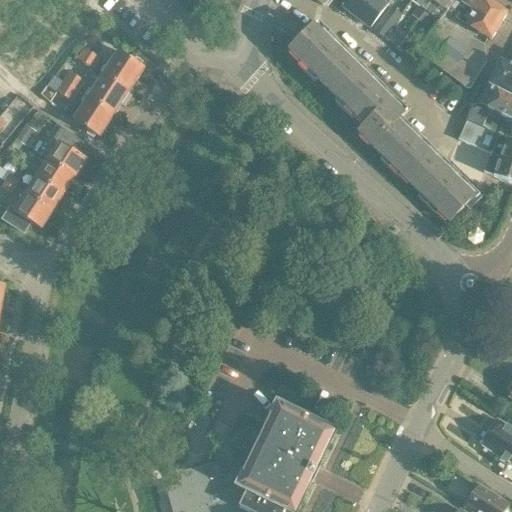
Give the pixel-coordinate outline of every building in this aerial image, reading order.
[(189,0),(187,3),(188,4),(201,14),(212,1),(210,0),(189,0)] [(346,0),(342,6),(342,7),(371,28),(390,3),(392,0),(346,0)] [(419,7),(412,16),(418,21),(425,12),(434,0),(413,0),(412,2),(419,7)] [(434,0),(425,12),(418,21),(424,26),(431,17),(439,22),(440,21),(446,13),(448,10),(455,0),(434,0)] [(455,0),(448,10),(457,15),(454,20),(487,40),(490,42),(498,27),(455,0)] [(455,0),(498,27),(505,14),(490,4),(492,0),(455,0)] [(374,31),(384,39),(400,17),(390,10),(374,31)] [(440,21),(439,22),(416,53),(465,89),(469,89),(485,64),(482,46),(440,21)] [(449,168),(399,120),(403,116),(313,28),(289,54),(364,128),(357,135),(448,223),(472,199),(445,172),(449,168)] [(394,33),(388,41),(396,47),(402,39),(394,33)] [(85,50),(78,61),(94,70),(100,59),(85,50)] [(105,76),(130,92),(146,68),(120,52),(105,76)] [(511,99),(511,70),(500,65),(489,89),(492,91),(492,90),(511,99)] [(65,79),(63,82),(79,92),(85,83),(70,72),(65,79)] [(115,116),(130,92),(105,76),(90,99),(115,116)] [(63,82),(56,92),(72,103),(79,92),(63,82)] [(489,112),(511,121),(511,99),(492,90),(492,91),(490,95),(494,97),(488,108),(472,107),(466,123),(482,130),(482,129),(489,112)] [(100,139),(115,116),(90,99),(74,123),(100,139)] [(511,139),(509,138),(482,129),(482,130),(466,123),(457,143),(490,157),(482,176),(511,188),(511,139)] [(26,147),(36,132),(25,125),(16,140),(26,147)] [(77,154),(83,144),(63,130),(61,132),(60,131),(56,138),(57,139),(53,146),(57,149),(49,162),(75,179),(87,160),(77,154)] [(23,154),(33,160),(37,153),(27,147),(23,154)] [(64,195),(75,179),(49,162),(39,179),(64,195)] [(6,182),(16,189),(20,182),(10,176),(6,182)] [(53,213),(64,195),(39,179),(27,196),(53,213)] [(12,196),(16,189),(6,182),(1,190),(12,196)] [(41,230),(53,213),(27,196),(16,213),(12,210),(4,221),(25,234),(31,224),(41,230)] [(285,511),(286,511),(297,511),(335,434),(278,405),(249,462),(244,459),(241,464),(237,467),(232,470),(225,471),(221,470),(219,463),(208,466),(184,472),(183,471),(176,473),(179,486),(166,489),(172,511),(285,511)] [(487,434),(482,441),(485,446),(483,448),(499,459),(499,464),(506,468),(510,467),(511,467),(511,430),(500,423),(492,434),(487,434)] [(471,511),(507,511),(511,507),(477,486),(468,500),(470,501),(466,508),(471,511)]
